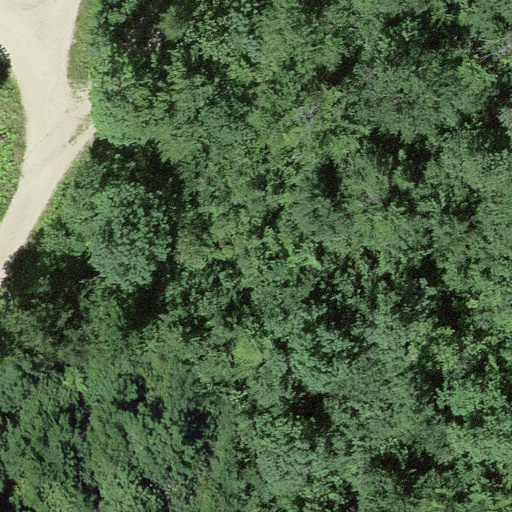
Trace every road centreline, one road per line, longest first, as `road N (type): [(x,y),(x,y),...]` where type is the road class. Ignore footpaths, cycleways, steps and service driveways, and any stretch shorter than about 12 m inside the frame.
road 1 (motorway): [(499,511),(417,0)]
road 2 (motorway): [(89,0),(165,511)]
road 3 (track): [(0,309),(24,275),(50,139),(42,62),(0,13)]
road 4 (track): [(166,0),(135,55),(50,139)]
